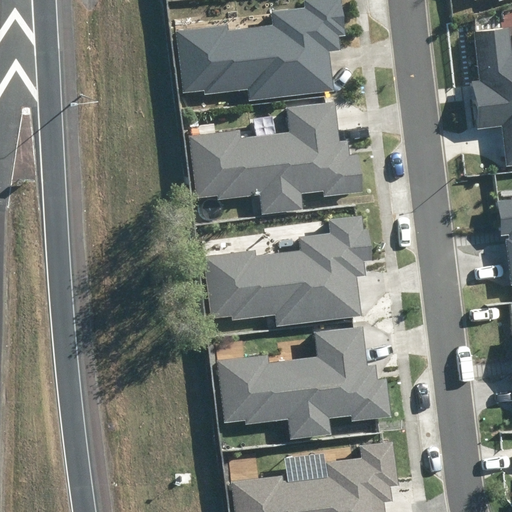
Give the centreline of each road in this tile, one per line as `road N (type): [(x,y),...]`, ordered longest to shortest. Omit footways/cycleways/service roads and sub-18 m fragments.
road 1 (residential): [(476,511),(408,0)]
road 2 (motorway): [(43,0),(84,511)]
